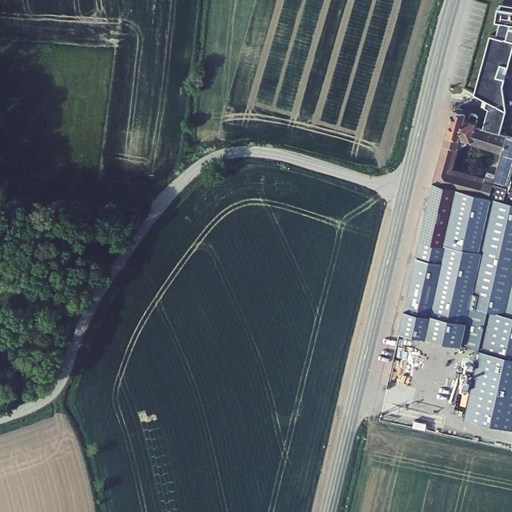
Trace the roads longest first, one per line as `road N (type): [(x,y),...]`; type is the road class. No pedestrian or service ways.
road 1 (unclassified): [(405,191),(273,153),(215,155),(174,189),(108,279),(59,384),(0,418)]
road 2 (tertiary): [(405,191),(328,511)]
road 3 (tertiary): [(453,0),(405,191)]
road 4 (unknown): [(511,439),(460,422),(416,374)]
